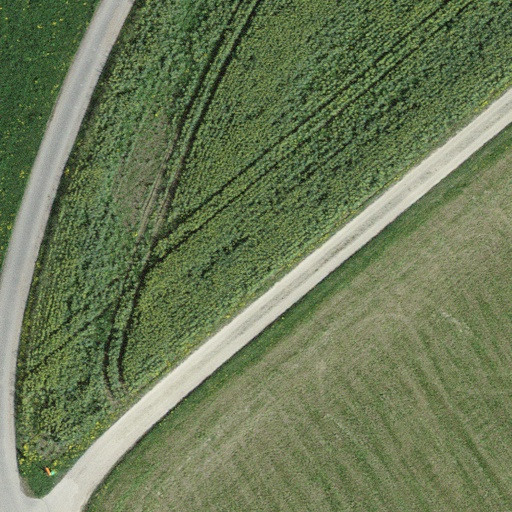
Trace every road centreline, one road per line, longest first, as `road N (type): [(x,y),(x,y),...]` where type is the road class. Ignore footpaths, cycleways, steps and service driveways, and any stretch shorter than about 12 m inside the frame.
road 1 (track): [(50,511),(182,381),(511,111)]
road 2 (unclassified): [(0,324),(50,139),(128,0)]
